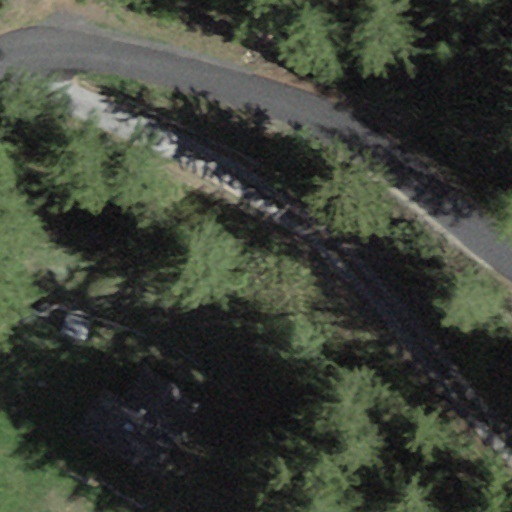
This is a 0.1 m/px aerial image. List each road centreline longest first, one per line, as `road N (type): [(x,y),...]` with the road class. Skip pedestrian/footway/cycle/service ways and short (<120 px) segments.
road 1 (track): [(511,445),(351,274),(209,168),(97,127),(78,64)]
road 2 (unclassified): [(511,259),(334,139),(78,64),(0,67)]
